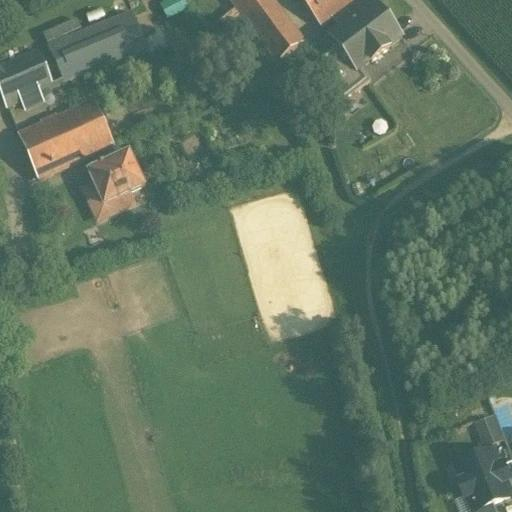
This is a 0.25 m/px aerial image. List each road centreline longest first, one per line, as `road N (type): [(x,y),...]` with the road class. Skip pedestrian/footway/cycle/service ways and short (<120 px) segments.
road 1 (residential): [(511,122),(374,207),(359,230),(412,511)]
road 2 (unclassified): [(418,0),(511,106)]
